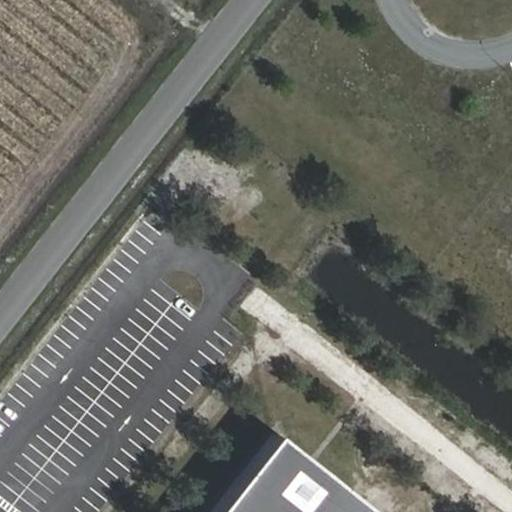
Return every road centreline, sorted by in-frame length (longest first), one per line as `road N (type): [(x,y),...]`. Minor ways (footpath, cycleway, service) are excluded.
road 1 (unclassified): [(254,0),(0,320)]
road 2 (track): [(511,500),(222,274)]
